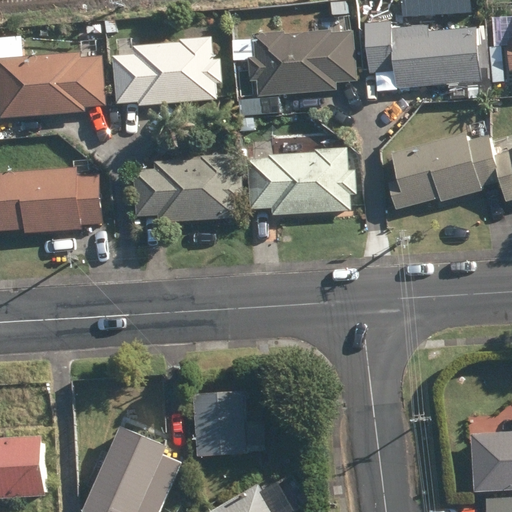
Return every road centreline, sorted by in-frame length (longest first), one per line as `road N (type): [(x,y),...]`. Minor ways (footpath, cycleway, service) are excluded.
road 1 (residential): [(0,322),(361,301)]
road 2 (residential): [(385,511),(361,301)]
road 3 (residential): [(361,301),(511,291)]
